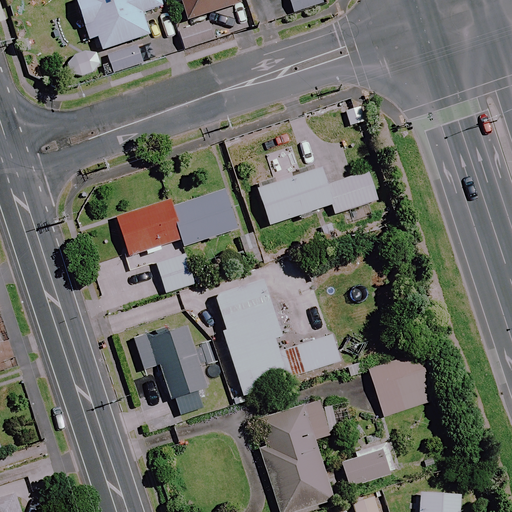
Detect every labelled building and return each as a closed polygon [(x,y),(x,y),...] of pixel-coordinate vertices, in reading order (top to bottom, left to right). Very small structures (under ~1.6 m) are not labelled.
[(80,0),(76,2),(88,42),(97,39),(101,52),(148,38),(141,14),(162,8),(159,0),(80,0)] [(179,0),(187,22),(240,6),(237,0),(179,0)] [(320,0),(287,0),(292,15),(322,6),(320,0)] [(214,42),(208,23),(178,33),(183,51),(214,42)] [(143,65),(138,48),(106,58),(112,75),(143,65)] [(327,186),(322,169),(256,191),(268,228),(330,208),(333,217),(377,202),(367,173),(327,186)] [(236,232),(224,193),(173,209),(171,202),(115,219),(128,259),(181,243),(182,249),(236,232)] [(193,287),(184,256),(155,265),(164,296),(193,287)] [(282,339),(264,281),(213,297),(224,332),(221,333),(242,398),(288,383),(287,381),(341,364),(332,336),(278,353),(274,342),(282,339)] [(169,402),(172,401),(178,418),(204,410),(199,393),(207,390),(187,324),(146,337),(155,369),(159,367),(169,402)] [(433,402),(418,355),(367,371),(383,419),(433,402)] [(329,436),(318,404),(249,427),(277,511),(300,511),(332,501),(312,442),(329,436)] [(387,478),(380,453),(341,465),(348,489),(387,478)] [(19,511),(14,495),(0,499),(0,511),(19,511)] [(458,511),(459,497),(422,495),(420,511),(458,511)] [(377,511),(374,499),(352,505),(354,511),(377,511)]
